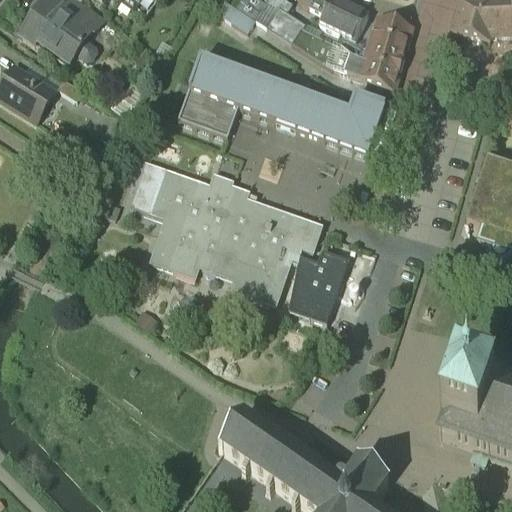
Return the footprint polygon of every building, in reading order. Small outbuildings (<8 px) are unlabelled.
[(92,0),(104,8),(110,0),(113,0),(121,5),(125,0),(128,0),(142,10),(148,0),(92,0)] [(331,3),(326,0),(316,0),(310,14),(324,20),(331,3)] [(333,4),(331,3),(324,20),(320,30),(323,33),(355,48),(368,21),(333,4)] [(64,14),(49,4),(26,38),(21,35),(17,41),(35,53),(36,52),(56,66),(59,63),(71,71),(78,61),(81,63),(86,62),(90,55),(90,51),(86,49),(93,40),(61,18),(64,14)] [(511,7),(461,10),(452,42),(465,46),(465,47),(464,47),(453,85),(454,86),(453,88),(492,99),(506,102),(511,88),(502,80),(506,67),(511,66),(511,7)] [(256,28),(226,9),(218,20),(249,40),(256,28)] [(106,26),(85,11),(76,23),(97,38),(106,26)] [(413,35),(377,25),(372,42),(375,45),(372,59),(363,56),(359,67),(352,83),(395,97),(413,35)] [(342,55),(302,36),(285,29),(277,42),(276,41),(276,42),(292,52),(333,77),(333,76),(352,83),(359,67),(353,65),(342,55)] [(349,119),(201,67),(178,131),(228,148),(239,117),(368,163),(386,114),(355,103),(349,119)] [(56,100),(14,74),(0,97),(0,107),(37,130),(56,100)] [(84,98),(64,86),(58,96),(77,108),(84,98)] [(511,170),(488,162),(467,227),(482,232),(477,247),(493,252),(493,253),(494,253),(494,256),(495,258),(497,260),(500,261),(502,261),(505,259),(506,257),(508,258),(508,257),(511,258),(511,170)] [(233,192),(215,185),(211,197),(145,174),(130,219),(164,230),(150,276),(194,291),(199,278),(234,290),(230,302),(276,317),(290,274),(307,280),(322,235),(247,209),(250,202),(232,196),(233,192)] [(499,384),(465,372),(461,385),(457,384),(441,432),(444,433),(440,446),(475,458),(471,469),(485,473),(488,465),(511,473),(511,375),(503,372),(499,384)] [(243,425),(217,462),(218,462),(219,460),(224,463),(225,462),(247,478),(242,486),(246,489),(252,481),(271,494),(266,501),(271,505),(276,497),(296,511),(295,511),(374,511),(388,492),(359,472),(347,490),(346,488),(344,487),(343,486),(341,486),(340,486),(339,487),(338,489),(337,490),(338,492),(322,482),(323,480),(321,478),(319,480),(297,465),(298,463),(295,461),(294,462),(290,460),(276,450),(273,448),(274,446),(271,444),(270,446),(247,430),(248,429),(243,425)]
